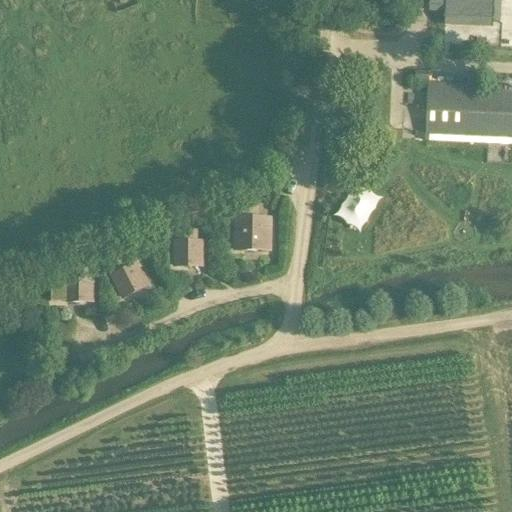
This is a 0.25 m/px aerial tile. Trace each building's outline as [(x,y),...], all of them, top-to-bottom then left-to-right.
[(511,0),(468,0),(468,2),(457,1),(456,14),(511,16),(511,0)] [(362,28),(328,28),(327,64),(362,64),(362,28)] [(416,83),(428,83),(428,75),(416,74),(416,83)] [(511,140),(511,88),(429,84),(426,137),(511,140)] [(235,251),(270,251),(271,219),(235,219),(235,251)] [(177,243),(176,267),(201,267),(201,243),(177,243)] [(134,266),(113,277),(124,299),(145,288),(134,266)] [(67,279),(67,303),(91,303),(91,279),(67,279)]
